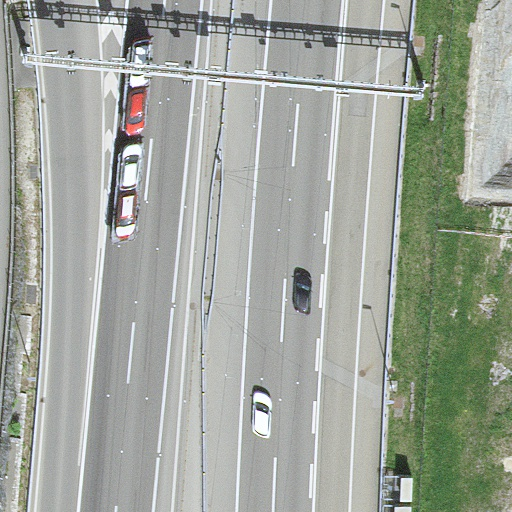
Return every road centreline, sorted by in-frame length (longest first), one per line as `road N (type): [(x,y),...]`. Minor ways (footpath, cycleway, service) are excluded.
road 1 (motorway): [(174,0),(121,511)]
road 2 (motorway): [(59,0),(78,247),(54,511)]
road 3 (motorway): [(288,264),(365,92),(379,0)]
road 4 (motorway): [(288,264),(305,0)]
road 5 (motorway): [(274,511),(288,264)]
